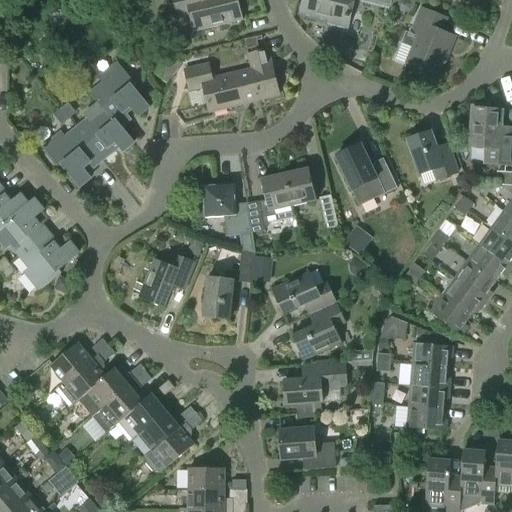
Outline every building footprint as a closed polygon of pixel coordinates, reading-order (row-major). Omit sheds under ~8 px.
[(172,0),(179,26),(191,23),(194,32),(242,20),(237,0),(172,0)] [(303,0),(301,13),(347,25),(353,0),(303,0)] [(404,0),(402,0),(398,2),(397,7),(399,12),(404,13),(409,11),(410,6),(408,1),(404,0)] [(418,36),(406,66),(435,78),(446,53),(448,54),(455,38),(441,32),(447,19),(420,8),(410,33),(418,36)] [(246,44),(247,50),(258,47),(257,42),(262,40),(261,37),(245,41),(246,44)] [(203,88),(209,113),(279,96),(268,51),(248,55),(251,69),(212,79),(208,64),(184,70),(189,92),(203,88)] [(155,74),(169,83),(182,63),(169,54),(155,74)] [(91,94),(98,103),(99,102),(104,108),(112,101),(122,113),(130,106),(138,116),(148,108),(131,87),(134,85),(117,64),(99,79),(103,84),(91,94)] [(75,74),(83,84),(91,78),(82,68),(75,74)] [(104,108),(99,102),(98,103),(84,114),(89,119),(77,129),(89,144),(97,137),(107,148),(115,142),(123,152),(133,143),(104,108)] [(68,103),(60,109),(69,119),(76,113),(68,103)] [(69,119),(60,109),(54,114),(62,125),(69,119)] [(469,147),(485,148),(484,164),(511,166),(511,138),(500,137),(502,112),(472,109),(469,147)] [(61,134),(43,148),(60,169),(63,167),(79,187),(90,179),(82,169),(89,163),(93,168),(102,160),(89,144),(77,129),(65,138),(61,134)] [(433,171),(436,180),(457,173),(450,151),(438,155),(431,132),(407,140),(419,176),(433,171)] [(335,157),(359,207),(397,188),(386,165),(373,171),(361,145),(335,157)] [(309,169),(285,174),(293,207),(316,201),(309,169)] [(498,185),(511,186),(511,178),(511,173),(499,173),(498,185)] [(293,207),(285,174),(261,180),(268,212),(271,223),(295,216),(293,207)] [(252,234),(247,204),(235,205),(234,185),(202,187),(203,203),(191,204),(192,213),(192,215),(194,217),(195,218),(197,219),(204,218),(204,219),(223,217),(227,237),(252,234)] [(0,228),(28,206),(28,205),(20,196),(10,204),(4,196),(0,199),(0,228)] [(318,199),(326,231),(338,229),(330,196),(318,199)] [(463,197),(458,204),(468,212),(473,205),(463,197)] [(511,199),(503,212),(511,218),(511,199)] [(10,245),(20,257),(34,245),(27,236),(39,226),(33,219),(43,211),(34,201),(28,205),(28,206),(0,228),(0,243),(5,249),(10,245)] [(260,202),(247,204),(252,234),(265,231),(260,202)] [(468,212),(458,204),(453,211),(463,219),(468,212)] [(511,218),(503,212),(491,229),(511,243),(511,218)] [(373,238),(357,226),(344,243),(360,255),(373,238)] [(511,243),(491,229),(479,246),(510,269),(511,266),(511,243)] [(438,231),(433,238),(443,245),(448,238),(438,231)] [(198,256),(203,242),(192,238),(187,251),(198,256)] [(443,245),(433,238),(428,245),(438,252),(443,245)] [(34,245),(20,257),(29,269),(25,273),(39,290),(59,273),(57,271),(78,254),(69,244),(60,252),(53,244),(42,254),(34,245)] [(479,246),(467,262),(495,283),(501,275),(504,277),(510,269),(479,246)] [(238,282),(252,284),(255,254),(241,251),(238,282)] [(139,299),(163,309),(174,283),(185,287),(195,263),(174,255),(170,266),(154,260),(139,299)] [(0,260),(0,272),(0,273),(11,264),(5,257),(0,260)] [(267,283),(270,259),(256,257),(253,281),(267,283)] [(495,283),(467,262),(454,279),(486,302),(492,294),(489,291),(495,283)] [(11,264),(0,273),(6,280),(16,271),(11,264)] [(414,265),(409,272),(419,279),(424,272),(414,265)] [(419,279),(409,272),(404,278),(414,286),(419,279)] [(310,273),(271,290),(282,315),(308,303),(313,314),(336,303),(327,284),(317,288),(310,273)] [(56,287),(67,291),(72,280),(60,276),(56,287)] [(203,317),(229,320),(234,281),(207,278),(203,317)] [(486,302),(454,279),(442,296),(470,317),(477,308),(480,311),(486,302)] [(470,317),(442,296),(429,313),(461,336),(468,327),(464,325),(470,317)] [(336,303),(313,314),(318,325),(292,336),(303,361),(341,343),(334,328),(345,323),(336,303)] [(385,318),(382,335),(406,339),(409,322),(385,318)] [(420,328),(417,335),(441,345),(444,338),(420,328)] [(388,349),(389,338),(381,337),(380,349),(388,349)] [(92,348),(98,356),(108,347),(102,339),(92,348)] [(50,367),(64,384),(91,361),(77,344),(50,367)] [(414,344),(412,366),(447,369),(448,358),(452,359),(453,348),(414,344)] [(108,347),(98,356),(104,362),(105,361),(114,353),(108,347)] [(377,354),(377,363),(389,364),(390,355),(377,354)] [(105,378),(105,377),(100,372),(105,368),(105,361),(104,362),(98,356),(91,361),(64,384),(56,390),(70,407),(78,401),(88,393),(87,392),(105,378)] [(389,364),(377,363),(376,371),(389,372),(389,364)] [(284,381),(285,406),(322,403),(321,389),(346,387),(345,364),(308,367),(308,379),(284,381)] [(129,374),(135,381),(145,372),(139,365),(130,373),(129,374)] [(412,366),(410,386),(449,390),(450,379),(446,379),(447,369),(412,366)] [(92,417),(135,381),(129,374),(130,373),(125,371),(119,376),(114,369),(105,377),(105,378),(87,392),(88,393),(78,401),(92,417)] [(145,372),(135,381),(141,388),(142,387),(151,379),(145,372)] [(142,403),(137,397),(142,392),(142,387),(141,388),(135,381),(92,417),(106,434),(117,425),(124,418),(142,403)] [(157,390),(163,397),(174,388),(168,381),(157,390)] [(372,382),(370,404),(383,405),(385,383),(372,382)] [(449,390),(410,386),(408,407),(443,410),(444,400),(448,400),(449,390)] [(138,435),(165,412),(151,395),(142,403),(124,418),(117,425),(130,441),(138,435)] [(185,423),(196,414),(190,407),(179,416),(185,423)] [(443,410),(408,407),(406,428),(445,432),(446,421),(442,420),(443,410)] [(152,451),(179,429),(179,428),(165,412),(138,435),(152,451)] [(179,429),(152,451),(145,457),(146,459),(146,465),(153,473),(158,473),(159,474),(166,468),(193,446),(188,439),(191,437),(191,430),(202,421),(196,414),(185,423),(179,428),(179,429)] [(280,432),(282,460),(309,458),(310,470),(335,468),(334,444),(315,445),(313,429),(280,432)] [(35,436),(26,444),(35,454),(40,460),(49,452),(44,447),(35,436)] [(390,464),(390,441),(370,440),(369,462),(390,464)] [(511,443),(498,442),(495,475),(495,476),(495,485),(511,486),(511,443)] [(57,456),(65,465),(74,457),(67,448),(57,456)] [(52,450),(43,457),(56,473),(64,466),(52,450)] [(354,458),(340,459),(341,468),(365,466),(364,451),(353,452),(354,458)] [(463,451),(460,485),(461,485),(460,494),(461,494),(481,496),(480,504),(494,505),(495,485),(495,476),(495,475),(483,475),(485,453),(463,451)] [(461,485),(460,485),(449,484),(450,462),(428,461),(425,504),(446,505),(445,511),(459,511),(461,494),(460,494),(461,485)] [(0,493),(17,480),(3,464),(0,466),(0,493)] [(66,466),(45,480),(55,497),(77,483),(66,466)] [(188,469),(188,491),(224,491),(224,469),(188,469)] [(10,511),(30,496),(17,480),(0,493),(0,511),(10,511)] [(232,481),(232,490),(245,490),(245,481),(232,481)] [(232,501),(224,501),(224,491),(188,491),(187,511),(231,511),(232,504),(232,501)] [(95,499),(103,508),(111,502),(103,492),(95,499)] [(30,496),(10,511),(43,511),(30,496)] [(77,509),(80,511),(97,511),(100,509),(87,498),(77,509)]
